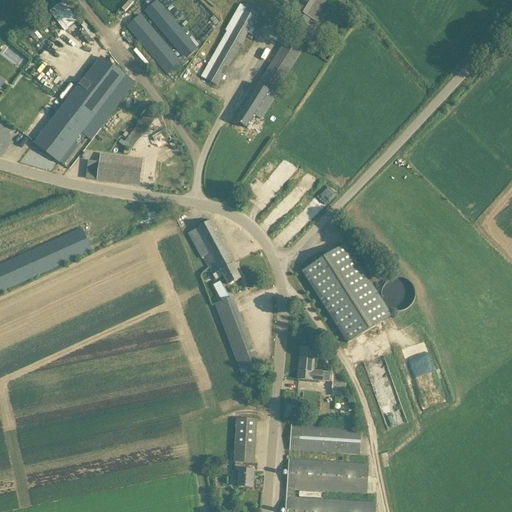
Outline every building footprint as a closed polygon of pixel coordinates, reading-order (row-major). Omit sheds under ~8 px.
[(201,77),(218,86),(262,7),(249,0),(242,0),(225,31),(226,32),(201,77)] [(304,0),(298,10),(304,14),(292,31),(309,42),(317,47),(323,38),(315,33),(316,32),(307,26),(311,19),(317,23),(331,0),(304,0)] [(49,10),(62,30),(76,21),(63,1),(49,10)] [(145,12),(182,55),(186,60),(186,59),(198,49),(157,1),(145,12)] [(189,62),(186,59),(186,60),(182,55),(178,59),(141,15),(127,27),(167,75),(181,64),(183,67),(189,62)] [(257,86),(274,96),(303,49),(287,39),(257,86)] [(64,165),(95,124),(102,129),(136,84),(100,57),(35,143),(64,166),(64,165)] [(275,97),(274,96),(257,86),(235,121),(248,129),(255,116),(261,120),(275,97)] [(144,116),(123,143),(131,150),(152,122),(144,116)] [(164,129),(152,136),(158,146),(171,139),(164,129)] [(103,155),(91,153),(87,178),(139,185),(141,168),(126,166),(127,158),(103,155)] [(236,264),(212,221),(196,229),(189,234),(203,259),(216,281),(223,277),(225,280),(221,282),(224,288),(228,286),(241,279),(234,265),(236,264)] [(0,290),(1,292),(92,251),(82,229),(0,265),(0,290)] [(392,316),(385,306),(346,244),(316,263),(303,271),(348,343),(392,316)] [(218,312),(236,306),(233,298),(215,305),(218,312)] [(314,371),(316,349),(301,348),(298,379),(322,381),(323,372),(314,371)] [(347,396),(347,392),(345,393),(346,384),(333,383),(333,395),(347,396)] [(254,464),(257,420),(237,419),(234,463),(235,463),(235,470),(239,470),(238,487),(253,488),(254,471),(248,471),(248,464),(254,464)] [(360,455),(361,430),(292,426),(290,450),(360,455)] [(289,460),(288,471),(288,480),(287,488),(286,509),(285,511),(376,511),(377,504),(294,499),(295,489),(367,494),(369,466),(289,460)]
